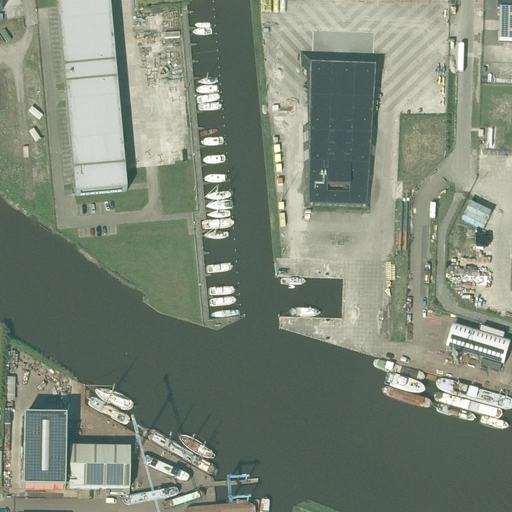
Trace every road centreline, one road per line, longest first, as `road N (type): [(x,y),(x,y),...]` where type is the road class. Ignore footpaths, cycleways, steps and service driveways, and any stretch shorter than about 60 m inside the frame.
road 1 (unknown): [(351,226),(375,224),(385,198),(389,25)]
road 2 (unclassified): [(466,0),(461,185)]
